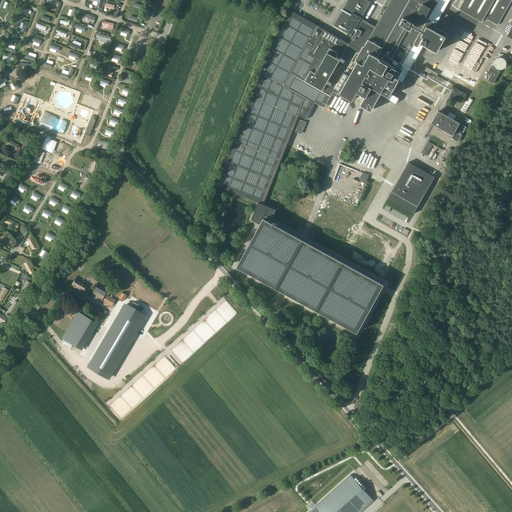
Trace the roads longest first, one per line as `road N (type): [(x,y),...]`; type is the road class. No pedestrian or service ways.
road 1 (unclassified): [(438,511),(116,152)]
road 2 (unclassified): [(0,349),(116,152)]
road 3 (unclassified): [(116,152),(178,0)]
